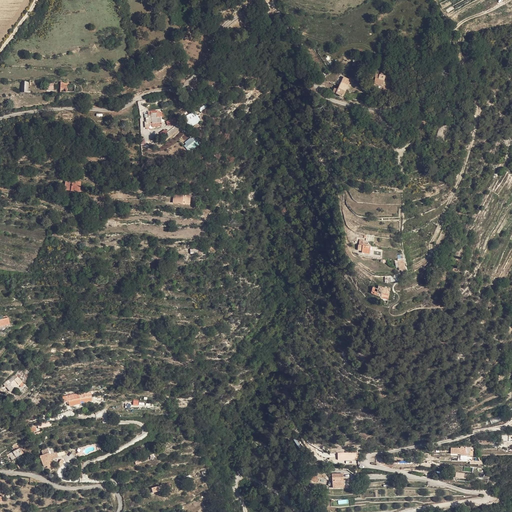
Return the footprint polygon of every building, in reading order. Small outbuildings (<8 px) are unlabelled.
[(448,6),(441,10),(445,16),(451,12),(448,6)] [(379,68),(371,68),(371,77),(380,77),(379,68)] [(334,96),(341,99),(348,81),(342,78),(337,88),(336,92),(334,96)] [(69,87),(70,87),(70,84),(61,84),(60,94),(68,95),(69,87)] [(162,115),(153,115),(153,125),(153,126),(153,128),(162,129),(162,115)] [(202,121),(200,116),(185,122),(187,125),(188,129),(190,134),(201,130),(199,125),(203,123),(202,121)] [(183,132),(181,128),(161,140),(163,144),(184,132),(183,132)] [(183,144),(188,151),(199,144),(194,136),(183,144)] [(70,192),(71,182),(71,181),(64,180),(63,191),(70,192)] [(80,183),(71,182),(70,192),(79,193),(80,183)] [(188,197),(178,195),(176,204),(186,206),(188,197)] [(362,239),(358,238),(355,249),(359,250),(358,253),(367,254),(369,245),(361,243),(362,239)] [(199,258),(208,258),(207,250),(199,251),(199,258)] [(404,269),(402,257),(397,257),(397,261),(395,262),(396,275),(399,274),(400,274),(401,273),(402,269),(404,269)] [(382,298),(384,288),(377,287),(376,297),(382,298)] [(389,299),(391,289),(390,289),(384,288),(382,298),(389,299)] [(227,296),(215,300),(217,307),(230,303),(227,296)] [(7,316),(2,318),(2,320),(0,321),(0,328),(10,326),(7,316)] [(9,394),(13,391),(8,383),(3,386),(4,387),(3,388),(6,393),(7,392),(9,394)] [(69,405),(92,402),(91,391),(62,396),(63,402),(68,401),(69,405)] [(24,446),(16,450),(18,456),(19,458),(25,456),(23,450),(25,449),(24,446)] [(465,459),(465,450),(453,450),(453,451),(444,451),(443,457),(450,457),(450,459),(465,459)] [(48,452),(39,456),(43,467),(48,465),(48,463),(47,461),(50,460),(48,452)] [(338,453),(338,460),(358,460),(358,452),(338,453)] [(342,491),(348,491),(348,485),(342,485),(342,478),(331,478),(331,484),(330,490),(330,492),(341,492),(342,491)]
